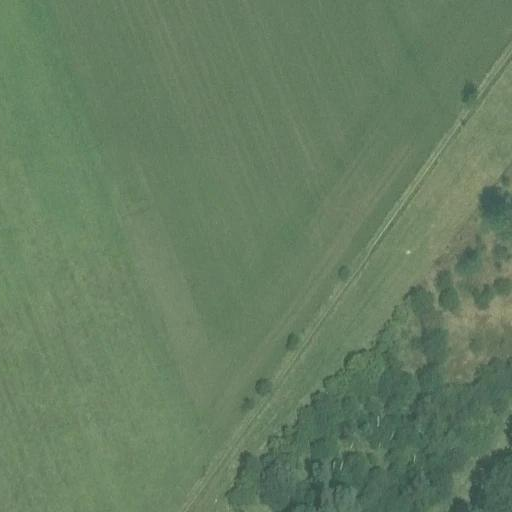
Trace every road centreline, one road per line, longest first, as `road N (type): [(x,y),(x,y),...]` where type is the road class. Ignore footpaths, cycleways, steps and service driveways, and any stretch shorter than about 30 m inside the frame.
road 1 (track): [(95,511),(455,0)]
road 2 (track): [(26,0),(207,478)]
